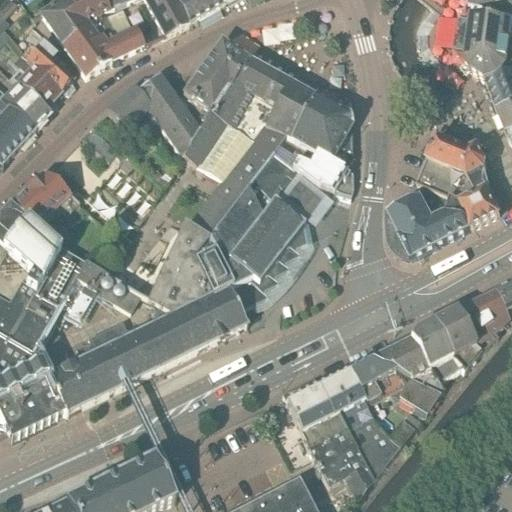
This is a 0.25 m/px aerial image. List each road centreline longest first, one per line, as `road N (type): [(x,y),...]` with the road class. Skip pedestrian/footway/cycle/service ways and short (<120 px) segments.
road 1 (residential): [(322,0),(218,31),(112,89),(0,197)]
road 2 (primary): [(90,450),(105,453),(236,401),(387,327)]
road 3 (primary): [(375,302),(98,437),(90,450)]
road 4 (secondary): [(375,302),(361,251),(376,85),(351,0)]
road 5 (primary): [(511,230),(375,302)]
road 6 (primary): [(387,327),(511,260)]
